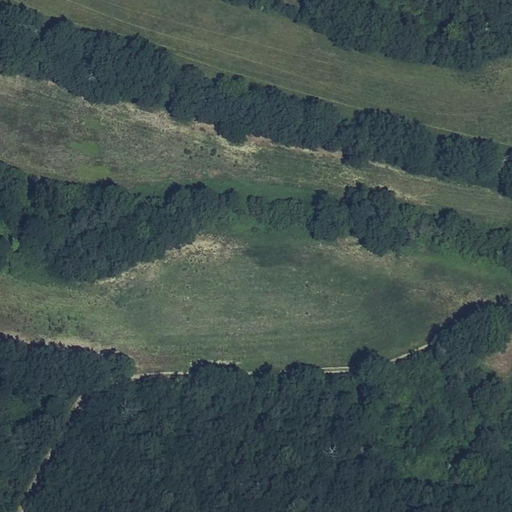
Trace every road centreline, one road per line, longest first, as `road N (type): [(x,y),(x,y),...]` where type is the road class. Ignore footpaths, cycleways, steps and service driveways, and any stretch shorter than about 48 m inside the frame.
road 1 (track): [(18,511),(71,415),(87,394),(110,384),(378,367),(511,302)]
road 2 (track): [(0,30),(511,171)]
